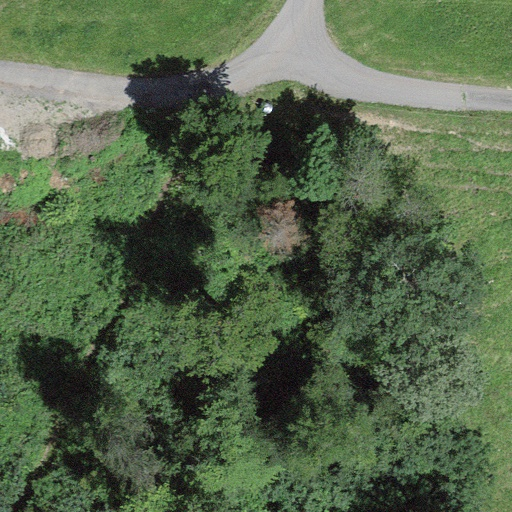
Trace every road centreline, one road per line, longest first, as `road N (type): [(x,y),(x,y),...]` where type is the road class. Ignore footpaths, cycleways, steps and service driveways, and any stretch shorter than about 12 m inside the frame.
road 1 (track): [(305,42),(353,79),(511,99)]
road 2 (track): [(143,91),(217,82),(305,42)]
road 3 (track): [(0,75),(143,91)]
